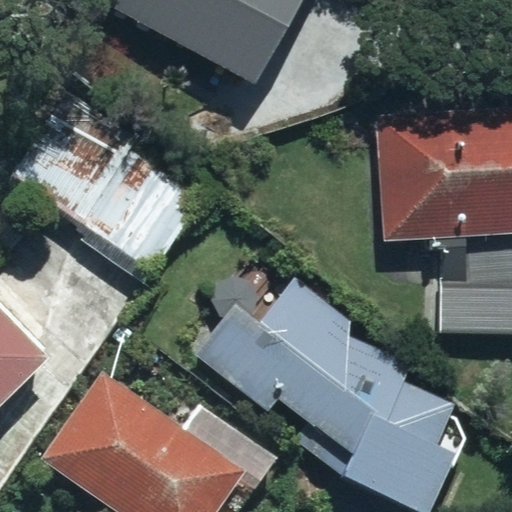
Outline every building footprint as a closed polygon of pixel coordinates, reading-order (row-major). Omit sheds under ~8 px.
[(290,0),(64,0),(235,97),(290,0)] [(511,116),(370,117),(370,244),(511,243),(511,116)] [(39,123),(0,170),(0,175),(134,286),(197,210),(125,151),(104,176),(39,123)] [(511,252),(427,249),(423,338),(511,341),(511,252)] [(225,310),(184,362),(254,418),(263,407),(297,434),(289,445),(324,473),(313,486),(380,511),(415,511),(433,466),(415,459),(434,411),(391,394),(399,374),(335,349),(344,328),(286,283),(249,329),(225,310)] [(0,339),(0,395),(28,369),(0,339)] [(172,434),(89,377),(25,469),(87,511),(230,511),(262,466),(186,413),(172,434)]
